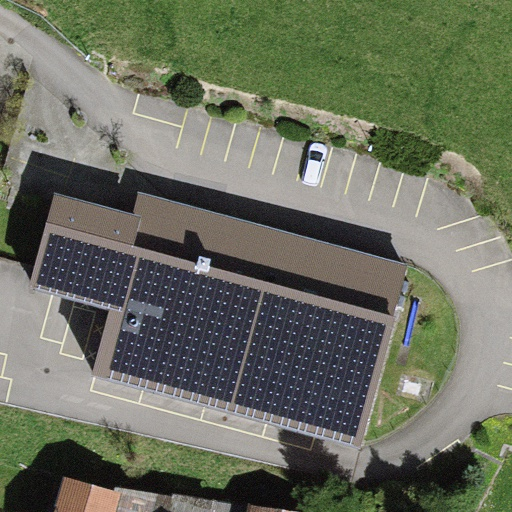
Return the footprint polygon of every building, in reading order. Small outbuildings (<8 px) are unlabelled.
[(167,204),(160,228),(56,199),(32,284),(113,306),(95,371),(360,445),(394,320),(391,319),(406,268),(167,204)] [(110,511),(114,499),(66,487),(59,511),(110,511)] [(110,511),(165,511),(170,495),(117,487),(114,499),(110,511)] [(208,511),(210,505),(170,495),(165,511),(208,511)] [(282,511),(262,509),(262,511),(211,503),(210,505),(208,511),(282,511)]
